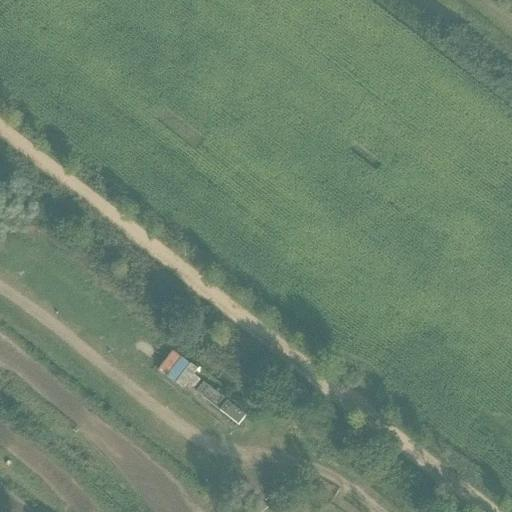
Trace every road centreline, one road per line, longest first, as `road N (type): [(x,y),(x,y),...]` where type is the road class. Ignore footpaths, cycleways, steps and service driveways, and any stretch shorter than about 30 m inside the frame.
road 1 (track): [(484,511),(0,129)]
road 2 (track): [(0,286),(201,443),(306,464),(378,511)]
